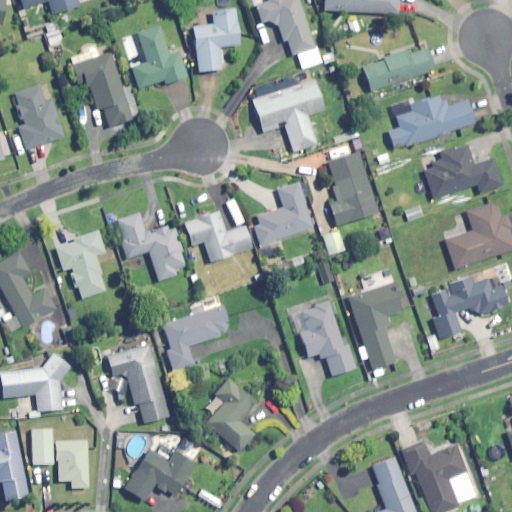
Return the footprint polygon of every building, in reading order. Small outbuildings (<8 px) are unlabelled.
[(18,0),(21,9),(46,2),(50,16),(77,7),(74,0),(18,0)] [(313,49),(296,0),(270,0),(253,6),(260,24),(267,22),(276,26),(282,42),(285,41),(290,56),(313,49)] [(323,0),(323,10),(397,14),(397,0),(323,0)] [(216,25),(190,28),(196,73),(220,70),(217,48),(238,46),(233,9),(218,11),(214,12),(216,25)] [(62,43),(57,23),(42,27),(47,47),(62,43)] [(168,55),(158,26),(136,34),(145,63),(129,68),(137,89),(162,81),(164,85),(185,78),(177,52),(168,55)] [(382,57),(383,60),(360,67),(369,92),(434,70),(426,47),(407,54),(406,49),(382,57)] [(131,120),(109,54),(72,66),(74,72),(79,71),(85,88),(87,88),(95,111),(101,109),(107,128),(131,120)] [(322,111),(313,82),(280,92),(251,101),(261,134),(277,129),(276,124),(282,122),(291,153),(315,146),(306,116),(322,111)] [(42,102),(37,87),(13,94),(17,106),(15,107),(21,126),(16,128),(23,151),(62,138),(49,99),(42,102)] [(394,117),(398,127),(386,131),(392,149),(403,145),(404,147),(419,142),(419,143),(449,133),(449,132),(474,123),(466,100),(447,107),(444,100),(440,101),(438,95),(428,99),(428,97),(409,104),(412,111),(394,117)] [(430,162),(432,167),(422,171),(432,199),(476,185),(479,194),(503,186),(493,157),(473,163),(467,144),(454,149),(453,147),(438,152),(440,159),(430,162)] [(377,214),(357,154),(327,164),(334,186),(331,188),(336,203),(327,205),(335,228),(377,214)] [(311,229),(295,183),(275,190),(281,208),(255,217),(257,225),(252,227),(259,246),(311,229)] [(471,230),(443,240),(453,270),(511,250),(511,237),(509,229),(511,229),(506,214),(501,215),(498,207),(490,203),(465,211),(471,230)] [(225,233),(217,211),(182,223),(190,247),(202,243),(209,263),(250,249),(243,227),(225,233)] [(171,224),(142,233),(137,215),(115,222),(127,260),(147,253),(156,282),(187,273),(174,231),(171,224)] [(68,270),(74,289),(76,288),(79,299),(105,292),(94,256),(104,253),(97,231),(53,244),(61,272),(68,270)] [(345,250),(337,231),(321,237),(328,257),(345,250)] [(29,272),(18,251),(0,260),(0,291),(20,329),(55,310),(43,288),(29,296),(19,277),(29,272)] [(333,281),(327,264),(317,267),(323,285),(333,281)] [(438,316),(432,318),(439,339),(462,330),(455,312),(468,308),(479,312),(480,315),(510,304),(502,285),(492,289),(488,277),(473,282),(470,275),(448,283),(452,294),(448,296),(446,289),(431,294),(438,316)] [(396,280),(347,296),(371,369),(395,361),(384,326),(389,324),(386,315),(401,311),(397,298),(401,297),(396,280)] [(243,308),(238,292),(229,295),(234,311),(243,308)] [(342,346),(327,301),(312,306),(313,308),(300,312),(306,330),(298,333),(306,358),(317,355),(319,359),(324,358),(330,377),(355,369),(347,345),(342,346)] [(169,350),(165,351),(172,372),(193,365),(187,347),(220,336),(218,332),(223,334),(225,329),(227,325),(223,323),(227,321),(222,304),(161,324),(169,350)] [(168,417),(148,345),(106,356),(111,377),(123,374),(132,406),(135,405),(141,424),(168,417)] [(69,367),(51,353),(46,359),(47,360),(39,370),(0,373),(0,380),(2,399),(34,396),(35,413),(59,411),(56,384),(69,367)] [(227,378),(212,395),(222,403),(204,423),(238,453),(254,435),(239,421),(255,403),(227,378)] [(51,442),(51,429),(29,430),(30,465),(56,465),(57,482),(69,482),(69,489),(86,489),(84,441),(51,442)] [(26,499),(14,432),(0,434),(0,483),(0,484),(4,503),(26,499)] [(423,439),(399,449),(409,474),(413,473),(429,511),(444,511),(459,506),(448,479),(467,471),(456,444),(428,454),(423,439)] [(166,461),(147,450),(122,489),(143,502),(154,484),(156,485),(155,488),(163,493),(165,491),(173,496),(179,487),(181,488),(188,477),(186,476),(194,464),(173,450),(166,461)] [(415,511),(393,457),(370,466),(377,484),(375,485),(385,509),(378,511),(415,511)]
